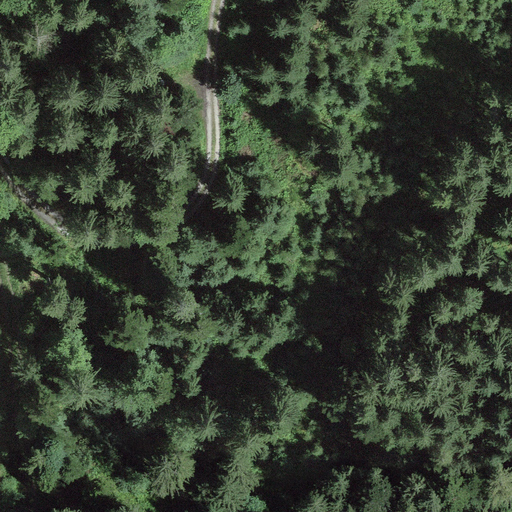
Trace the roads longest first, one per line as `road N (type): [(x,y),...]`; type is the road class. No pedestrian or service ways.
road 1 (track): [(0,157),(26,200),(75,239),(148,232),(186,211),(209,167),(217,0)]
road 2 (track): [(2,162),(67,511)]
